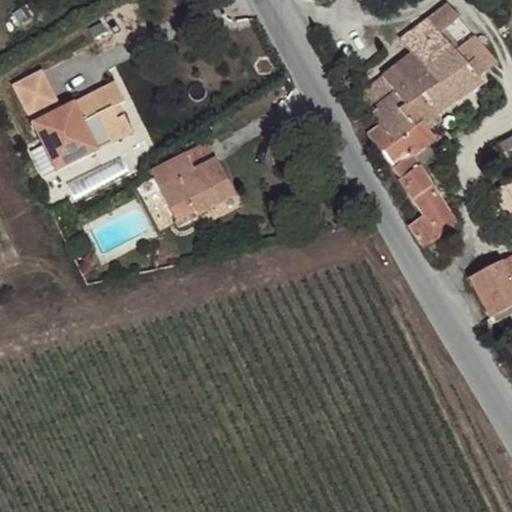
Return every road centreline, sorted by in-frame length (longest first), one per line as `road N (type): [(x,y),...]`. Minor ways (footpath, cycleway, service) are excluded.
road 1 (unclassified): [(431,285),(283,25)]
road 2 (residential): [(511,108),(469,148),(470,246),(459,267),(431,285)]
road 3 (unclassified): [(511,426),(431,285)]
road 4 (residential): [(283,25),(318,13),(385,17),(434,0)]
